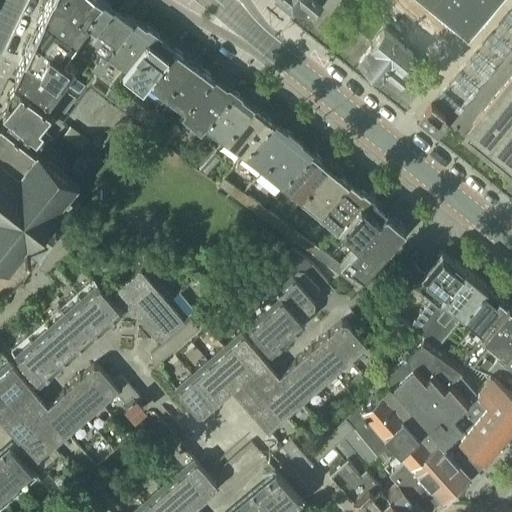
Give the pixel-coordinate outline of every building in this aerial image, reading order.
[(41,15),(72,36),(86,17),(59,0),(47,0),(42,13),(41,15)] [(59,0),(86,17),(94,23),(112,0),(111,0),(59,0)] [(85,34),(106,49),(132,16),(133,15),(112,0),(94,23),(85,34)] [(282,0),(290,6),(291,4),(305,15),(312,7),(314,9),(320,0),(282,0)] [(32,34),(59,52),(72,36),(41,15),(37,25),(36,25),(32,34)] [(151,31),(132,16),(106,49),(92,69),(98,74),(113,54),(126,64),(151,31)] [(357,61),(363,65),(377,77),(380,74),(386,78),(390,72),(400,80),(406,71),(401,67),(413,52),(407,47),(409,44),(406,42),(404,45),(383,28),(357,61)] [(171,45),(151,31),(126,64),(146,79),(171,45)] [(84,82),(67,71),(73,62),(59,52),(32,34),(29,40),(30,40),(24,53),(24,52),(23,54),(76,92),(84,82)] [(146,79),(166,94),(195,57),(187,51),(184,55),(171,45),(146,79)] [(76,92),(23,54),(14,73),(16,74),(64,109),(76,92)] [(202,62),(195,57),(166,94),(184,108),(212,75),(200,66),(202,62)] [(231,89),(212,75),(184,108),(204,123),(231,89)] [(511,75),(471,125),(511,158),(511,75)] [(2,109),(11,117),(46,143),(52,134),(41,127),(37,124),(48,110),(15,84),(8,93),(6,100),(8,102),(2,109)] [(125,108),(129,102),(110,87),(105,94),(125,108)] [(255,107),(231,89),(204,123),(226,138),(255,107)] [(133,96),(129,102),(125,108),(144,122),(153,110),(133,96)] [(444,129),(447,125),(441,120),(445,115),(431,104),(424,112),(426,113),(418,122),(437,138),(444,129)] [(256,106),(255,107),(226,138),(244,152),(272,120),(273,119),(256,106)] [(153,110),(144,122),(158,132),(166,120),(153,110)] [(0,260),(8,267),(26,244),(36,253),(63,207),(59,204),(77,181),(63,170),(62,164),(42,149),(46,143),(11,117),(4,125),(0,121),(0,260)] [(292,135),(272,120),(244,152),(263,166),(292,135)] [(170,141),(180,129),(174,124),(164,136),(170,141)] [(63,135),(82,149),(89,140),(70,126),(63,135)] [(310,149),(292,135),(263,166),(283,182),(310,149)] [(195,158),(202,164),(216,148),(209,142),(195,158)] [(311,148),(310,149),(283,182),(301,196),(332,161),(325,155),(323,159),(311,148)] [(215,150),(198,169),(205,175),(222,157),(215,150)] [(80,175),(92,159),(82,151),(70,168),(80,175)] [(338,166),(332,161),(301,196),(320,210),(347,179),(348,178),(336,169),(338,166)] [(242,188),(224,175),(218,183),(236,196),(242,188)] [(366,194),(347,179),(320,210),(339,225),(366,194)] [(263,204),(242,188),(236,196),(256,211),(263,204)] [(339,225),(357,239),(384,209),(366,194),(339,225)] [(282,217),(263,204),(256,211),(275,225),(282,217)] [(360,274),(378,255),(404,225),(403,225),(404,223),(385,208),(384,209),(357,239),(339,259),(360,274)] [(83,237),(66,217),(37,266),(45,271),(83,237)] [(301,231),(282,217),(275,225),(294,238),(301,231)] [(320,245),(301,231),(294,238),(314,252),(320,245)] [(339,259),(320,245),(314,252),(333,266),(339,259)] [(452,259),(441,250),(426,269),(415,282),(436,298),(463,264),(454,257),(452,259)] [(359,274),(339,259),(333,266),(353,281),(359,274)] [(391,288),(378,300),(385,305),(402,285),(408,289),(412,284),(413,285),(415,282),(426,269),(414,260),(391,288)] [(114,287),(129,304),(158,279),(143,262),(114,287)] [(436,298),(413,326),(424,334),(437,343),(462,312),(486,282),(475,274),(463,264),(436,298)] [(319,289),(303,270),(297,269),(292,274),(292,273),(242,317),(266,344),(313,304),(313,298),(318,294),(319,289)] [(122,307),(93,275),(10,347),(27,366),(20,372),(31,385),(38,379),(39,380),(122,307)] [(172,295),(158,279),(129,304),(143,320),(172,295)] [(473,321),(457,340),(468,349),(508,300),(505,298),(486,283),(486,282),(462,312),(473,321)] [(187,312),(172,295),(143,320),(155,334),(161,334),(187,312)] [(468,349),(461,357),(473,363),(487,347),(486,342),(490,336),(504,347),(511,336),(511,303),(508,300),(468,349)] [(190,318),(189,318),(151,351),(150,358),(156,364),(198,327),(190,318)] [(352,359),(369,344),(346,319),(340,319),(327,330),(352,359)] [(402,320),(398,325),(404,330),(408,325),(402,320)] [(265,357),(240,329),(224,343),(249,372),(265,357)] [(327,330),(324,333),(311,345),(336,373),(352,359),(327,330)] [(430,506),(438,498),(486,456),(511,423),(511,389),(489,372),(478,387),(460,368),(465,363),(437,343),(424,334),(385,370),(389,379),(360,403),(345,418),(310,449),(317,458),(333,445),(344,458),(347,456),(360,470),(366,466),(366,467),(377,456),(394,474),(394,473),(411,492),(414,490),(430,506)] [(511,336),(504,347),(499,352),(509,360),(511,362),(511,336)] [(232,386),(249,372),(224,343),(208,358),(232,386)] [(311,345),(304,350),(294,359),(319,388),(336,373),(311,345)] [(216,400),(232,386),(208,358),(192,372),(216,400)] [(489,368),(492,363),(486,358),(479,367),(488,369),(489,368)] [(511,370),(496,358),(492,363),(489,368),(497,372),(511,383),(511,381),(511,370)] [(294,359),(284,368),(278,373),(303,402),(319,388),(294,359)] [(0,389),(13,405),(33,387),(31,385),(20,372),(11,362),(0,371),(0,389)] [(120,389),(112,380),(99,364),(96,363),(93,363),(91,364),(74,379),(99,407),(120,389)] [(201,413),(216,400),(192,372),(174,387),(196,412),(201,413)] [(278,373),(265,385),(261,388),(286,417),(303,402),(278,373)] [(112,380),(120,389),(129,399),(135,394),(141,401),(142,396),(140,396),(123,377),(123,375),(117,374),(112,380)] [(83,421),(99,407),(74,379),(59,393),(83,421)] [(261,388),(245,403),(270,431),(286,417),(261,388)] [(0,416),(13,405),(0,389),(0,416)] [(66,436),(83,421),(59,393),(41,408),(66,436)] [(135,394),(129,399),(123,405),(134,417),(146,407),(141,401),(135,394)] [(41,408),(27,421),(51,449),(66,436),(41,408)] [(38,461),(51,449),(27,421),(13,433),(15,435),(26,448),(38,461)] [(290,437),(281,444),(292,457),(301,450),(290,437)] [(8,440),(0,446),(0,498),(33,470),(8,440)] [(292,457),(301,467),(307,468),(312,463),(301,450),(292,457)] [(364,511),(410,511),(401,501),(399,503),(383,485),(383,484),(366,467),(366,466),(360,470),(347,456),(344,458),(329,472),(364,511)] [(177,471),(201,499),(215,488),(215,482),(193,457),(177,471)] [(274,467),(273,467),(222,511),(302,511),(303,511),(319,511),(315,507),(308,507),(302,499),(296,493),(274,467)] [(184,511),(186,511),(201,499),(177,471),(161,485),(184,511)] [(401,501),(410,511),(422,511),(430,506),(414,490),(411,492),(394,473),(394,474),(383,484),(383,485),(399,503),(401,501)] [(79,479),(73,474),(60,486),(65,492),(79,479)] [(184,511),(161,485),(144,500),(153,511),(184,511)] [(36,511),(40,511),(54,500),(48,494),(33,509),(36,511)] [(130,511),(153,511),(144,500),(130,511)]
